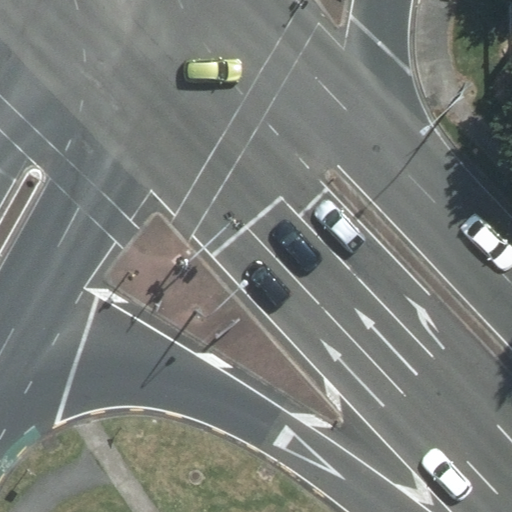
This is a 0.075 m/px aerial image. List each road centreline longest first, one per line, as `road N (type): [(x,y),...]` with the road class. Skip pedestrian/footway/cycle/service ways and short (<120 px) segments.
road 1 (primary): [(511,460),(142,60)]
road 2 (primary): [(391,511),(213,387),(158,368),(0,363)]
road 3 (primary): [(142,60),(0,323)]
road 4 (primary): [(244,0),(381,146)]
road 5 (primary): [(381,146),(511,287)]
road 6 (primary): [(384,0),(381,146)]
